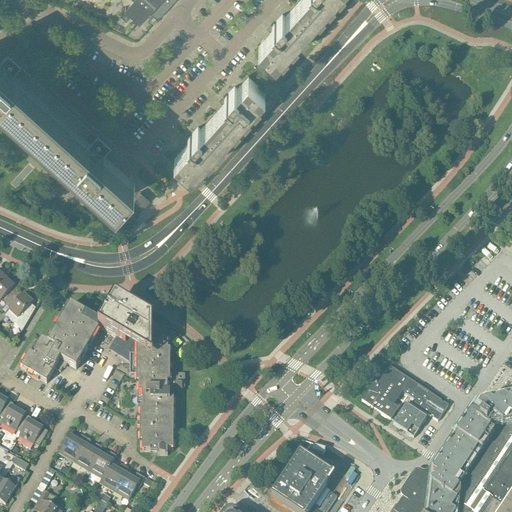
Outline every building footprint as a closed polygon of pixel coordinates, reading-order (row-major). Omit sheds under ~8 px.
[(147,9),(154,16),(157,18),(167,8),(170,4),(174,0),(131,0),(125,7),(140,20),(139,18),(147,9)] [(299,0),(298,2),(319,21),(337,0),(299,0)] [(319,21),(298,2),(285,16),(282,14),(272,26),(274,28),(259,45),(276,60),(281,54),(285,58),(319,21)] [(0,110),(28,136),(29,137),(75,179),(77,180),(106,207),(114,198),(117,201),(116,202),(117,203),(133,184),(135,182),(134,182),(104,154),(111,146),(105,140),(98,134),(97,135),(20,66),(21,65),(15,59),(8,53),(1,61),(0,60),(0,110)] [(224,98),(226,100),(213,114),(234,133),(264,100),(260,97),(265,91),(248,75),(236,88),(235,87),(224,98)] [(234,133),(213,114),(200,129),(198,127),(188,138),(190,140),(174,157),(192,173),(197,167),(200,170),(234,133)] [(150,200),(141,192),(134,199),(143,207),(150,200)] [(6,279),(0,286),(0,303),(1,302),(6,306),(19,292),(14,288),(15,287),(6,279)] [(35,309),(31,306),(33,303),(24,295),(23,296),(19,292),(6,306),(10,310),(8,312),(17,320),(14,323),(14,325),(22,332),(36,310),(35,309)] [(101,324),(98,328),(98,329),(117,340),(113,348),(124,355),(129,355),(129,375),(136,375),(136,383),(139,383),(139,393),(142,393),(142,410),(140,410),(140,428),(140,452),(150,453),(157,453),(157,456),(167,456),(167,450),(173,451),(173,437),(173,400),(170,400),(170,393),(182,394),(182,389),(185,389),(185,375),(175,375),(175,379),(170,379),(170,351),(168,351),(168,342),(170,342),(170,332),(128,307),(115,300),(108,311),(101,324)] [(101,324),(71,306),(48,344),(42,340),(34,353),(35,354),(34,356),(30,354),(20,369),(47,385),(55,370),(60,373),(66,364),(76,371),(99,332),(97,331),(98,329),(98,328),(101,324)] [(10,334),(5,340),(12,346),(17,340),(10,334)] [(374,383),(362,402),(390,421),(407,396),(413,400),(410,405),(437,423),(448,407),(389,368),(378,385),(377,384),(376,383),(375,384),(375,383),(374,383)] [(4,420),(13,406),(13,405),(5,401),(7,398),(0,394),(0,417),(4,420),(3,420),(4,420)] [(398,506),(393,511),(511,511),(511,402),(506,403),(505,403),(504,405),(503,406),(501,404),(491,406),(490,407),(489,408),(488,409),(486,407),(480,408),(472,421),(469,419),(464,426),(463,426),(462,427),(463,427),(462,428),(461,429),(461,430),(452,444),(451,444),(450,445),(451,445),(450,446),(449,447),(449,448),(442,459),(440,462),(439,462),(438,463),(439,463),(433,472),(433,473),(432,474),(418,476),(405,494),(404,496),(403,498),(398,506)] [(21,434),(25,428),(30,419),(23,414),(24,412),(13,405),(13,406),(4,420),(3,420),(1,424),(16,433),(17,431),(21,434)] [(406,406),(402,412),(393,426),(414,439),(427,420),(406,406)] [(30,419),(25,428),(21,434),(19,438),(33,446),(34,445),(39,448),(48,433),(40,428),(42,426),(30,419)] [(85,446),(85,445),(88,440),(82,436),(79,442),(70,437),(59,456),(73,464),(84,446),(85,446)] [(99,454),(102,448),(96,445),(93,450),(85,445),(85,446),(84,446),(73,464),(87,473),(98,454),(99,454)] [(111,467),(111,466),(116,457),(110,453),(107,459),(99,454),(98,454),(87,473),(101,481),(102,481),(110,467),(111,467)] [(272,498),(292,511),(327,511),(337,498),(331,494),(330,495),(324,491),(333,478),(300,456),(272,498)] [(13,465),(25,472),(28,466),(16,459),(13,465)] [(125,475),(128,469),(122,466),(119,471),(111,466),(111,467),(110,467),(102,481),(101,481),(99,485),(114,494),(125,475)] [(63,467),(60,473),(65,477),(69,471),(63,467)] [(125,475),(114,494),(128,502),(136,489),(138,490),(145,479),(137,474),(133,480),(125,475)] [(3,482),(0,487),(0,502),(5,506),(20,481),(15,478),(10,486),(3,482)] [(147,480),(143,485),(149,488),(152,483),(147,480)] [(79,490),(71,493),(74,501),(82,498),(81,496),(83,496),(81,490),(79,490)] [(37,505),(34,509),(39,511),(59,511),(50,507),(52,505),(55,499),(50,496),(44,493),(38,503),(37,505)] [(105,495),(102,501),(108,504),(111,498),(105,495)] [(103,511),(107,506),(101,502),(97,508),(102,511),(103,511)]
